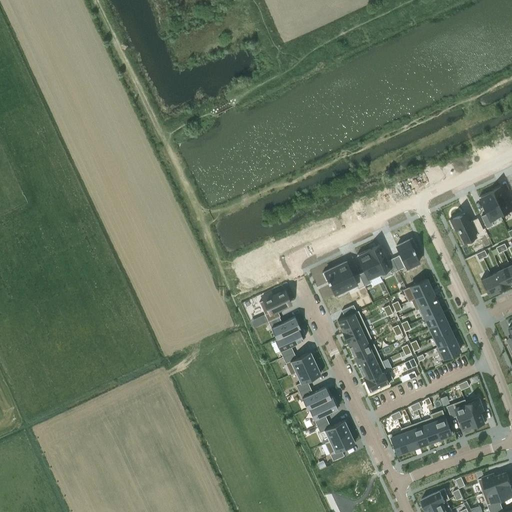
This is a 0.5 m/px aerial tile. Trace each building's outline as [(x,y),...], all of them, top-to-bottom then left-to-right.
[(511,135),(498,143),(501,148),(511,142),(511,135)] [(500,187),(489,192),(501,216),(511,211),(511,213),(511,201),(510,202),(508,203),(500,187)] [(489,192),(478,197),(486,213),(480,216),(486,228),(493,225),(490,220),(501,216),(489,192)] [(464,213),(452,218),(463,241),(478,234),(476,232),(482,229),(477,218),(470,221),(471,222),(469,223),(464,213)] [(399,257),(393,259),(398,270),(404,267),(402,263),(414,257),(411,251),(413,250),(410,244),(408,245),(406,239),(393,245),(399,257)] [(381,249),(369,254),(378,273),(389,268),(392,272),(398,270),(393,259),(387,262),(381,249)] [(369,254),(358,259),(364,273),(358,275),(363,286),(369,283),(367,278),(378,273),(369,254)] [(346,265),(335,270),(344,289),(355,284),(357,288),(363,286),(358,275),(352,278),(346,265)] [(511,269),(510,265),(500,270),(508,287),(511,284),(511,269)] [(335,270),(324,275),(330,289),(324,292),(329,302),(335,299),(332,294),(344,289),(335,270)] [(500,270),(490,274),(498,291),(508,287),(500,270)] [(490,274),(480,279),(488,295),(498,291),(498,292),(498,291),(490,274)] [(426,279),(402,290),(408,301),(431,290),(426,279)] [(262,300),(259,302),(263,311),(267,319),(268,321),(279,315),(278,313),(277,311),(276,309),(290,303),(288,300),(284,290),(272,296),(270,292),(262,296),(263,300),(262,300)] [(431,290),(408,301),(411,300),(415,309),(436,300),(431,290)] [(436,300),(415,309),(415,310),(417,309),(422,318),(440,309),(436,300)] [(353,304),(341,310),(344,316),(356,311),(353,304)] [(440,309),(422,318),(422,319),(424,318),(428,327),(445,319),(440,309)] [(358,310),(337,320),(342,331),(341,331),(342,332),(363,322),(358,310)] [(279,315),(268,321),(271,328),(272,328),(275,334),(276,337),(275,337),(274,338),(274,339),(299,327),(294,316),(281,322),(278,316),(279,316),(279,315)] [(445,319),(428,327),(433,337),(449,329),(445,319)] [(363,322),(342,332),(346,341),(367,331),(363,322)] [(299,327),(274,339),(274,340),(275,339),(280,348),(279,349),(282,356),(293,351),(290,345),(302,340),(302,339),(303,339),(299,332),(298,329),(300,328),(299,327)] [(449,329),(433,337),(437,346),(435,347),(435,348),(454,339),(449,329)] [(367,331),(346,341),(351,351),(372,341),(367,331)] [(454,339),(435,348),(440,359),(459,350),(454,339)] [(372,341),(351,351),(355,361),(377,351),(372,341)] [(293,351),(282,356),(290,374),(315,362),(312,355),(310,351),(296,357),(293,351)] [(377,351),(355,361),(360,371),(381,361),(377,351)] [(415,354),(414,354),(416,357),(418,361),(424,358),(422,354),(420,351),(415,354)] [(381,361),(360,371),(364,381),(388,370),(388,369),(385,370),(381,361)] [(315,362),(290,374),(295,372),(300,382),(295,384),(298,391),(309,386),(306,380),(318,374),(320,373),(315,362)] [(418,368),(412,371),(414,377),(421,374),(418,368)] [(388,370),(364,381),(369,391),(370,390),(371,392),(377,390),(376,388),(393,380),(388,370)] [(466,380),(457,384),(460,390),(468,386),(466,380)] [(309,386),(298,391),(302,399),(303,398),(307,407),(306,408),(332,397),(331,396),(330,393),(328,394),(325,386),(324,386),(312,392),(309,386)] [(464,399),(463,399),(473,426),(485,422),(480,411),(479,407),(482,406),(478,396),(465,401),(464,399)] [(332,397),(306,408),(307,409),(308,408),(309,408),(314,417),(313,417),(316,425),(327,420),(324,414),(337,408),(332,397)] [(463,399),(446,406),(450,418),(457,415),(462,429),(472,425),(473,426),(463,399)] [(441,409),(430,414),(439,438),(450,434),(441,409)] [(430,417),(421,420),(428,442),(439,438),(430,414),(429,414),(430,417)] [(327,420),(316,425),(319,432),(324,430),(328,440),(324,442),(349,431),(346,424),(346,423),(344,419),(330,426),(327,420)] [(421,420),(410,424),(418,446),(428,442),(421,420)] [(410,424),(400,428),(408,449),(418,446),(410,424)] [(400,430),(389,434),(396,454),(408,449),(400,428),(400,430)] [(349,431),(324,442),(332,460),(343,455),(340,449),(352,443),(354,442),(349,431)] [(490,474),(478,479),(483,493),(510,483),(506,472),(495,476),(491,477),(490,474)] [(461,477),(455,480),(459,488),(465,485),(461,477)] [(510,483),(483,493),(490,511),(502,506),(499,500),(511,494),(511,491),(509,484),(510,483)] [(444,488),(421,499),(426,509),(449,498),(444,488)] [(449,498),(426,509),(426,511),(445,511),(451,509),(447,500),(449,499),(449,498)]
